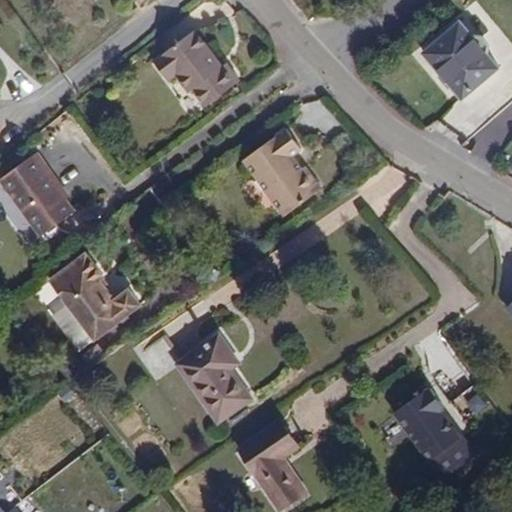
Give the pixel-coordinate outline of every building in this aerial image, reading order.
[(13,17),(14,16),(1,0),(0,0),(0,51),(24,33),(13,17)] [(1,0),(14,16),(16,15),(4,0),(1,0)] [(425,52),(443,72),(452,65),(472,89),(499,66),(460,22),(425,52)] [(198,28),(156,60),(171,82),(178,77),(191,94),(196,91),(207,106),(243,80),(230,62),(223,67),(208,48),(210,45),(198,28)] [(452,65),(443,72),(463,96),(472,89),(452,65)] [(293,130),(248,161),(286,216),(323,191),(308,168),(304,171),(295,158),(306,150),(293,130)] [(51,167),(40,153),(2,179),(44,236),(78,211),(48,170),(51,167)] [(90,253),(56,280),(99,337),(147,302),(134,287),(120,298),(106,277),(107,275),(90,253)] [(227,361),(236,355),(221,336),(181,364),(221,422),(253,399),(233,369),(227,361)] [(162,343),(139,359),(155,380),(177,366),(162,343)] [(241,363),(236,355),(227,361),(233,369),(241,363)] [(426,391),(396,414),(444,480),(477,456),(463,437),(461,439),(441,411),(451,404),(437,385),(427,392),(426,391)] [(300,447),(281,422),(240,450),(281,509),(307,493),(283,458),(300,447)]
